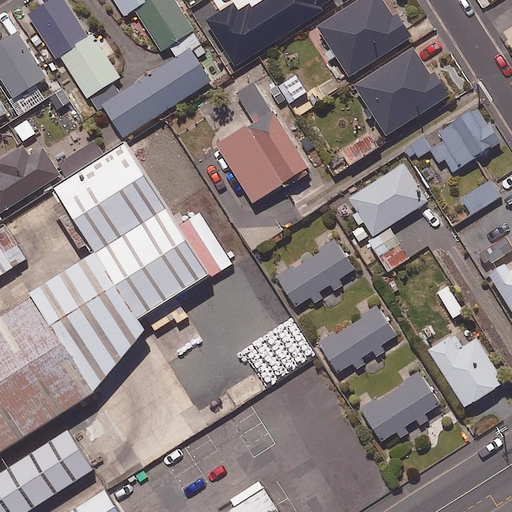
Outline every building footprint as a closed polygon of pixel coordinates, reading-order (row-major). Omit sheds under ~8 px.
[(90,34),(67,0),(42,0),(28,10),(58,56),(62,54),(89,96),(121,75),(93,32),(90,34)] [(194,51),(204,45),(194,29),(195,29),(176,0),(117,0),(126,14),(136,7),(163,49),(164,49),(168,46),(176,57),(105,104),(126,136),(212,78),(194,51)] [(396,12),(387,0),(355,0),(319,24),(352,74),(415,33),(399,9),(396,12)] [(48,75),(19,29),(0,41),(0,73),(15,96),(48,75)] [(433,70),(416,44),(356,82),(389,133),(453,92),(437,68),(433,70)] [(248,121),(286,179),(310,163),(256,80),(238,92),(254,117),(248,121)] [(0,115),(8,110),(0,96),(0,115)] [(503,141),(480,102),(405,147),(413,160),(432,148),(439,161),(446,157),(453,170),(503,141)] [(286,179),(248,121),(217,141),(255,199),(286,179)] [(128,141),(57,184),(99,252),(138,317),(209,273),(128,141)] [(61,173),(44,145),(17,162),(10,151),(0,157),(0,164),(4,170),(0,172),(0,209),(1,210),(61,173)] [(351,195),(359,209),(356,211),(363,223),(366,220),(375,234),(430,199),(406,160),(351,195)] [(502,195),(492,178),(462,196),(473,213),(502,195)] [(0,221),(0,246),(13,268),(27,259),(3,220),(0,221)] [(410,257),(391,227),(371,239),(390,269),(410,257)] [(326,296),(322,290),(332,284),(336,289),(343,284),(340,279),(356,268),(336,239),(279,277),(298,306),(313,296),(317,302),(326,296)] [(0,275),(13,268),(0,246),(0,275)] [(31,293),(37,302),(90,389),(144,326),(138,317),(99,252),(31,293)] [(511,267),(511,268),(507,260),(489,270),(511,306),(511,267)] [(465,309),(449,284),(438,291),(454,317),(465,309)] [(90,389),(37,302),(0,324),(0,457),(96,399),(90,389)] [(368,362),(364,357),(375,350),(378,355),(387,350),(384,344),(398,335),(379,305),(320,343),(340,373),(355,363),(359,368),(368,362)] [(462,347),(453,333),(430,347),(467,404),(506,379),(479,336),(462,347)] [(405,426),(417,419),(422,426),(433,419),(428,411),(441,403),(421,371),(362,409),(382,441),(398,431),(402,437),(409,432),(405,426)] [(83,430),(0,480),(0,505),(4,511),(31,511),(106,467),(83,430)] [(132,511),(119,490),(82,511),(132,511)] [(290,511),(280,495),(252,511),(290,511)]
